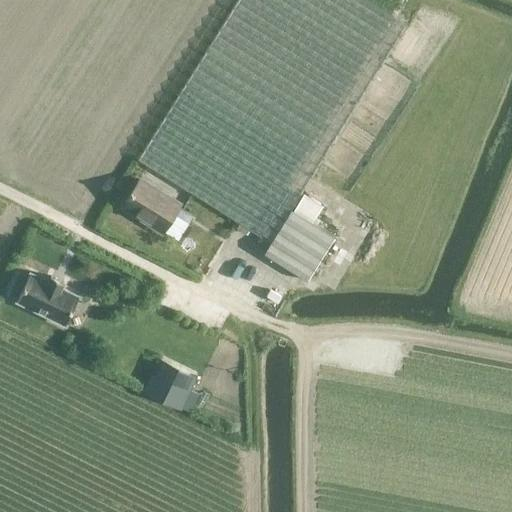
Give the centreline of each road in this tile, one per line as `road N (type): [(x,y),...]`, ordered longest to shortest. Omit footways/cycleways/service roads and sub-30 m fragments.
road 1 (track): [(511,353),(374,332),(305,339),(262,321)]
road 2 (track): [(306,511),(305,339)]
